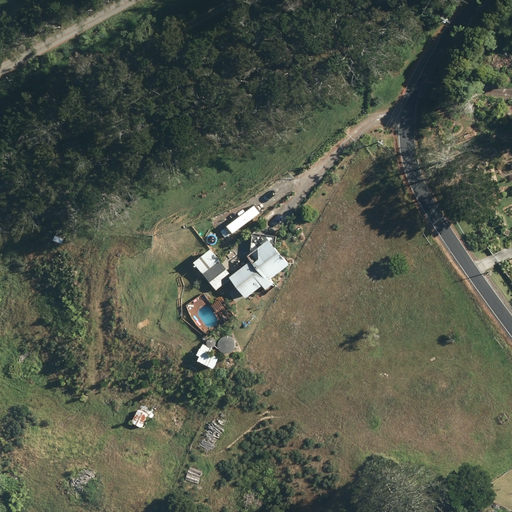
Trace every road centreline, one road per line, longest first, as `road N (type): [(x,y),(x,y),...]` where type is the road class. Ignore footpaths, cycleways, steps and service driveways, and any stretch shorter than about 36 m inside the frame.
road 1 (unclassified): [(477,0),(407,100),(414,181),(511,325)]
road 2 (residential): [(0,118),(219,0)]
